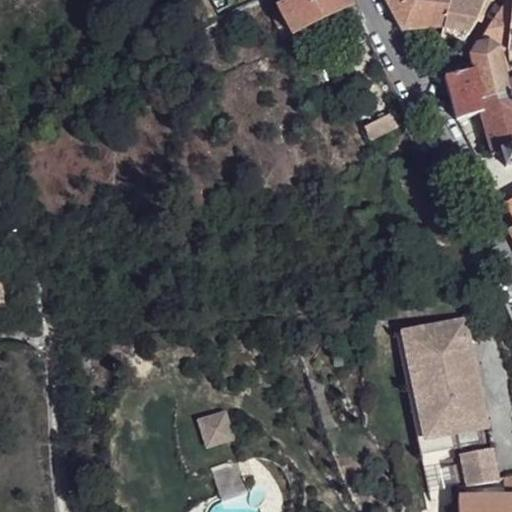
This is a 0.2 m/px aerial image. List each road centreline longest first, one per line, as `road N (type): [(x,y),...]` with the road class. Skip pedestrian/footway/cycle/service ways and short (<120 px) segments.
road 1 (unclassified): [(63,511),(37,270),(0,172)]
road 2 (unclassified): [(511,275),(406,76)]
road 3 (unclassified): [(406,76),(459,62),(499,0)]
